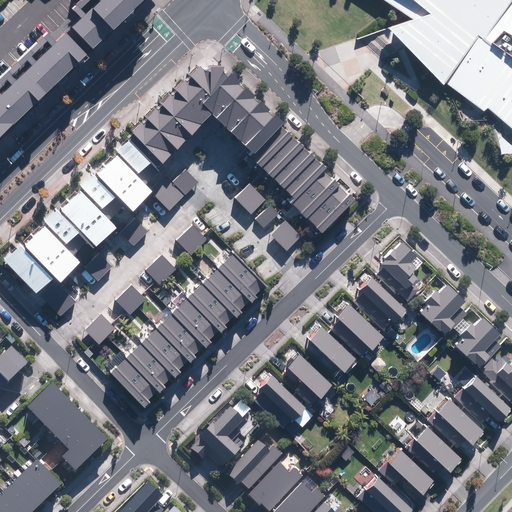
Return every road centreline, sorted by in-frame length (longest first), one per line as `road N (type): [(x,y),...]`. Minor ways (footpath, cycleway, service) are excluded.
road 1 (tertiary): [(218,3),(0,215)]
road 2 (tertiary): [(218,3),(396,197)]
road 3 (tertiary): [(0,182),(186,0)]
road 4 (residential): [(53,346),(205,185)]
road 5 (residential): [(146,443),(301,286)]
road 6 (tertiary): [(396,197),(511,302)]
road 7 (residential): [(205,185),(301,286)]
road 8 (residential): [(53,346),(146,443)]
road 9 (residential): [(301,286),(396,197)]
